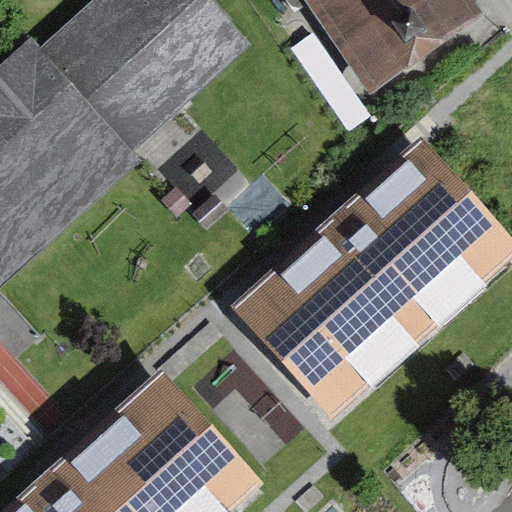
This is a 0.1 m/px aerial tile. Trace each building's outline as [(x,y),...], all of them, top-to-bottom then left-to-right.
[(0,69),(0,279),(133,159),(130,155),(177,112),(173,108),(246,43),(207,0),(98,0),(42,50),(33,40),(0,69)] [(332,0),(380,70),(458,16),(446,0),(332,0)] [(313,34),(292,48),(348,130),(368,116),(313,34)] [(250,313),(329,402),(503,246),(424,157),(250,313)] [(25,511),(207,511),(245,479),(164,389),(25,511)]
